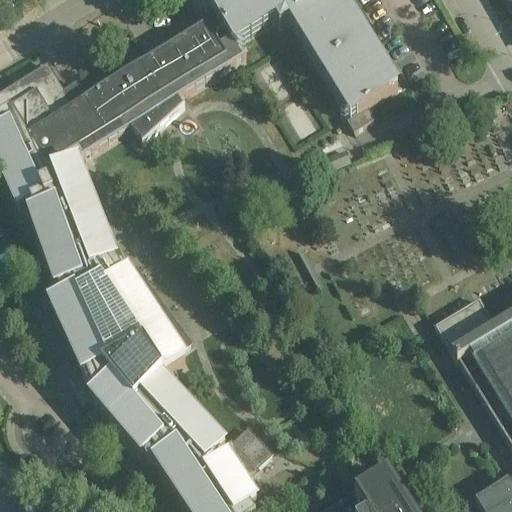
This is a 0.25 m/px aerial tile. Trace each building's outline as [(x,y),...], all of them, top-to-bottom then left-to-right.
[(290,26),(351,124),(368,114),(397,96),(388,81),(383,84),(370,64),(375,61),(358,32),(353,35),(340,15),(345,12),(337,0),(218,0),(207,7),(214,18),(234,50),(236,49),(275,24),(280,32),(290,26)] [(201,21),(178,36),(182,43),(86,103),(77,88),(64,96),(47,69),(0,98),(0,180),(5,192),(8,191),(19,215),(30,210),(33,218),(29,220),(57,297),(60,304),(50,309),(50,310),(42,313),(90,401),(91,403),(90,403),(143,465),(152,457),(157,464),(153,467),(183,511),(255,511),(256,511),(242,489),(260,477),(257,474),(272,461),(248,435),(233,448),(231,446),(223,454),(161,386),(163,384),(163,385),(185,370),(178,359),(190,350),(135,275),(128,279),(88,193),(85,194),(76,170),(82,168),(81,165),(130,134),(143,148),(141,150),(142,150),(184,112),(184,111),(182,112),(177,105),(232,71),(246,62),(245,61),(242,63),(234,50),(214,18),(203,25),(201,21)] [(375,125),(368,114),(351,124),(347,127),(354,139),(375,125)] [(290,192),(350,168),(345,156),(285,181),(290,192)] [(281,181),(266,187),(272,201),(287,195),(281,181)] [(511,322),(497,331),(480,304),(436,332),(459,369),(460,368),(511,452),(511,322)] [(364,511),(363,511),(411,511),(390,478),(356,499),(364,511)] [(511,511),(511,485),(477,507),(480,511),(511,511)]
